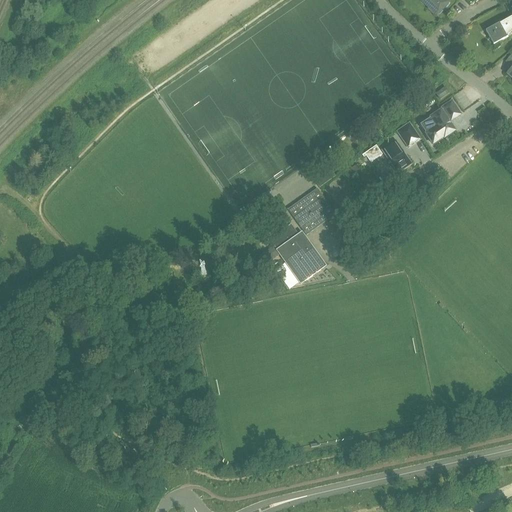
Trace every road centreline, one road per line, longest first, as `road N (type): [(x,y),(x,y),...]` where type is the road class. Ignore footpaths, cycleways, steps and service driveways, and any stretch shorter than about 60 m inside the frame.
road 1 (tertiary): [(337,489),(511,449)]
road 2 (track): [(112,295),(0,387)]
